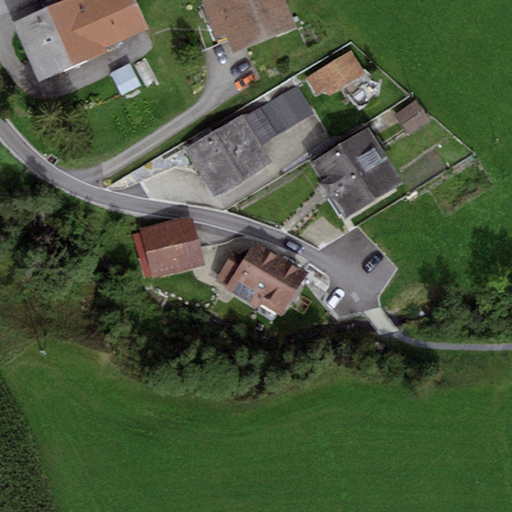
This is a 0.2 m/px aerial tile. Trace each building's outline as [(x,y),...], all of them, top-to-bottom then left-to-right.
[(147,30),(134,0),(64,0),(11,23),(38,83),(107,53),(104,48),(147,30)] [(285,0),(203,0),(200,1),(216,42),(227,38),(233,53),(296,29),(285,0)] [(351,51),(307,78),(317,95),(325,90),(329,96),(365,75),(361,68),(351,51)] [(297,87),(244,118),(261,146),(314,116),(297,87)] [(428,120),(416,101),(395,114),(407,134),(428,120)] [(243,116),(185,150),(213,198),(271,164),(261,146),(244,118),(243,116)] [(369,129),(310,164),(344,219),(402,183),(369,129)] [(191,217),(139,229),(141,234),(134,235),(144,277),(151,276),(151,279),(203,267),(191,217)] [(307,274),(255,242),(244,260),(232,253),(215,280),(227,287),(225,290),(257,309),(260,304),(281,317),(307,274)]
